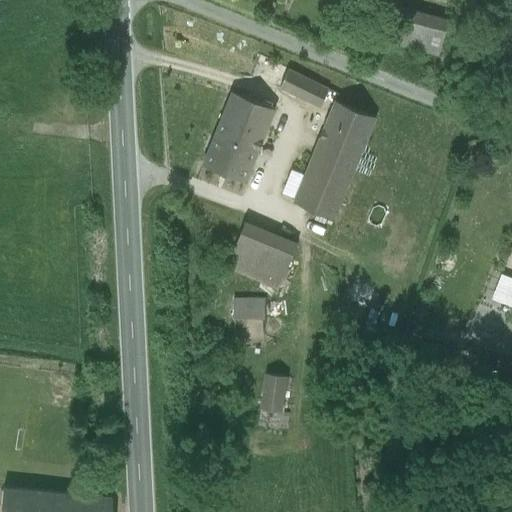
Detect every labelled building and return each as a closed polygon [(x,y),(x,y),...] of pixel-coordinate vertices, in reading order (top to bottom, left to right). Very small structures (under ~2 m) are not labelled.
[(447,20),(384,2),(374,36),(437,55),(447,20)] [(327,91),(288,71),(279,88),(318,108),(327,91)] [(273,111),(231,94),(214,134),(257,152),(273,111)] [(375,119),(334,102),(319,137),(360,154),(375,119)] [(257,152),(214,134),(202,166),(244,183),(257,152)] [(360,154),(319,137),(291,203),(332,220),(360,154)] [(295,247),(243,224),(229,255),(282,278),(295,247)] [(282,278),(229,255),(230,273),(276,292),(282,278)] [(511,306),(511,280),(492,272),(483,294),(511,306)] [(263,300),(231,300),(231,319),(263,319),(263,300)] [(478,350),(472,373),(483,376),(489,353),(478,350)] [(285,376),(264,374),(259,408),(281,411),(285,376)] [(110,511),(111,497),(3,487),(0,511),(110,511)]
